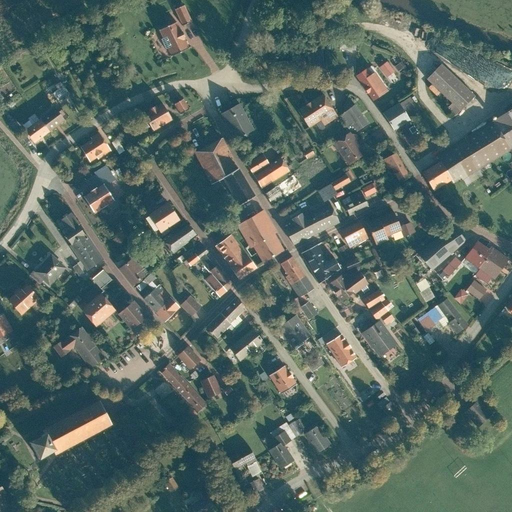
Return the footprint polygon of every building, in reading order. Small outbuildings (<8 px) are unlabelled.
[(189,22),(182,6),(173,9),(181,26),(189,22)] [(186,48),(174,21),(156,29),(168,56),(186,48)] [(359,52),(360,42),(340,41),(340,51),(359,52)] [(323,50),(308,50),(307,64),(323,65),(323,50)] [(476,95),(440,62),(425,79),(451,103),(448,106),(458,115),(476,95)] [(395,72),(388,63),(381,68),(388,77),(395,72)] [(369,72),(367,69),(357,75),(365,87),(377,78),(372,71),(369,72)] [(373,98),(385,89),(377,78),(365,87),(373,98)] [(66,94),(61,86),(50,93),(55,101),(66,94)] [(322,94),(297,111),(308,127),(318,120),(325,129),(340,119),(322,94)] [(421,114),(410,98),(399,106),(410,121),(421,114)] [(186,107),(182,100),(175,104),(178,111),(186,107)] [(399,106),(398,103),(382,112),(394,132),(410,121),(399,106)] [(174,120),(165,104),(142,117),(151,132),(174,120)] [(239,104),(219,113),(233,141),(253,131),(239,104)] [(368,127),(356,106),(341,116),(349,128),(354,125),(359,132),(368,127)] [(57,111),(55,108),(39,119),(48,132),(67,118),(60,109),(57,111)] [(511,108),(434,157),(437,162),(449,181),(453,188),(508,153),(511,159),(511,108)] [(48,132),(39,119),(24,128),(36,143),(48,132)] [(347,134),(332,145),(347,167),(362,155),(355,143),(359,142),(359,135),(347,134)] [(113,155),(101,135),(80,147),(90,165),(98,160),(100,162),(113,155)] [(253,197),(220,138),(193,152),(210,187),(221,183),(236,206),(253,197)] [(126,152),(119,140),(114,143),(121,155),(126,152)] [(268,165),(261,155),(246,165),(253,175),(268,165)] [(406,175),(395,156),(382,163),(394,183),(406,175)] [(261,186),(287,169),(279,158),(268,165),(253,175),(261,186)] [(437,162),(419,174),(432,192),(449,181),(437,162)] [(283,201),(302,187),(292,172),(263,193),(269,202),(279,195),(283,201)] [(334,191),(348,182),(344,175),(330,184),(334,191)] [(330,184),(316,193),(322,203),(336,194),(334,191),(330,184)] [(374,193),(370,186),(362,190),(366,198),(374,193)] [(360,193),(341,202),(348,217),(367,207),(360,193)] [(167,202),(148,213),(153,224),(172,212),(167,202)] [(338,224),(329,203),(301,215),(300,213),(288,219),(290,224),(283,227),(290,244),(338,224)] [(392,210),(366,222),(375,243),(402,231),(392,210)] [(83,236),(68,212),(58,218),(66,231),(62,233),(69,245),(83,236)] [(264,212),(236,226),(248,250),(254,247),(261,262),(281,252),(273,236),(275,235),(264,212)] [(160,235),(179,221),(174,213),(164,219),(154,226),(160,235)] [(418,251),(431,267),(465,240),(451,223),(418,251)] [(195,235),(188,224),(158,245),(169,261),(189,247),(186,241),(195,235)] [(415,233),(412,224),(400,227),(402,231),(403,237),(415,233)] [(355,225),(337,234),(346,250),(363,241),(355,225)] [(83,236),(69,245),(86,271),(100,261),(83,236)] [(253,269),(229,236),(214,246),(237,280),(253,269)] [(224,295),(236,287),(219,263),(215,265),(198,241),(190,247),(211,276),(224,295)] [(475,242),(463,258),(478,269),(493,249),(488,245),(485,249),(475,242)] [(325,264),(317,246),(302,253),(316,282),(340,270),(335,259),(325,264)] [(508,261),(493,249),(478,269),(494,280),(508,261)] [(64,269),(50,255),(33,271),(43,282),(47,286),(64,269)] [(145,265),(136,255),(120,268),(134,285),(144,276),(139,270),(145,265)] [(456,256),(439,272),(445,278),(461,262),(456,256)] [(310,289),(290,257),(278,264),(291,285),(288,287),(295,299),(310,289)] [(360,267),(356,257),(345,261),(348,271),(360,267)] [(84,275),(77,264),(72,268),(79,278),(84,275)] [(33,271),(28,276),(38,286),(43,282),(33,271)] [(111,281),(101,271),(90,281),(99,291),(111,281)] [(341,276),(325,287),(338,304),(366,284),(357,272),(345,281),(341,276)] [(156,279),(152,275),(145,281),(152,288),(155,286),(152,282),(156,279)] [(224,295),(211,276),(203,283),(217,299),(224,295)] [(474,279),(465,289),(478,299),(486,289),(474,279)] [(41,299),(27,282),(8,297),(22,314),(41,299)] [(177,308),(155,286),(152,288),(143,297),(164,320),(177,308)] [(429,287),(420,291),(426,302),(434,297),(429,287)] [(381,301),(375,292),(361,301),(367,310),(381,301)] [(92,328),(112,312),(98,295),(79,311),(92,328)] [(467,325),(447,297),(438,304),(449,320),(446,322),(454,334),(467,325)] [(199,309),(189,298),(181,306),(191,317),(199,309)] [(252,315),(237,300),(220,317),(229,326),(236,332),(252,315)] [(315,314),(308,300),(298,306),(306,319),(315,314)] [(144,317),(130,301),(116,313),(130,329),(144,317)] [(392,318),(382,304),(371,311),(375,317),(378,315),(384,323),(392,318)] [(306,335),(293,316),(276,328),(288,347),(306,335)] [(229,326),(220,317),(207,331),(216,340),(229,326)] [(393,342),(377,319),(359,332),(375,355),(393,342)] [(104,359),(80,327),(52,348),(60,360),(73,350),(88,371),(104,359)] [(345,340),(338,330),(321,341),(328,351),(345,340)] [(261,345),(251,331),(229,348),(239,361),(261,345)] [(352,350),(345,340),(328,351),(336,361),(352,350)] [(198,359),(186,348),(177,357),(188,368),(198,359)] [(318,355),(307,362),(312,370),(323,363),(318,355)] [(181,377),(169,364),(160,372),(172,385),(181,377)] [(267,372),(276,392),(294,383),(285,364),(267,372)] [(195,411),(204,404),(181,377),(172,385),(195,411)] [(219,393),(212,377),(199,383),(206,399),(219,393)] [(154,388),(161,398),(171,391),(165,381),(154,388)] [(222,388),(226,394),(231,390),(228,385),(222,388)] [(396,412),(385,396),(374,403),(380,411),(384,408),(389,417),(396,412)] [(100,400),(45,429),(48,433),(34,441),(42,456),(55,449),(58,454),(113,424),(100,400)] [(490,416),(477,401),(464,413),(478,427),(490,416)] [(328,446),(316,426),(302,434),(313,454),(328,446)] [(282,445),(289,442),(283,430),(272,436),(278,447),(282,445)] [(272,436),(260,442),(277,471),(292,462),(282,445),(278,447),(272,436)] [(258,464),(250,447),(228,458),(233,469),(244,464),(246,469),(258,464)] [(178,489),(172,479),(164,483),(170,493),(178,489)] [(264,491),(260,480),(254,483),(258,493),(264,491)] [(201,500),(190,509),(191,511),(210,511),(216,508),(201,489),(195,493),(201,500)]
